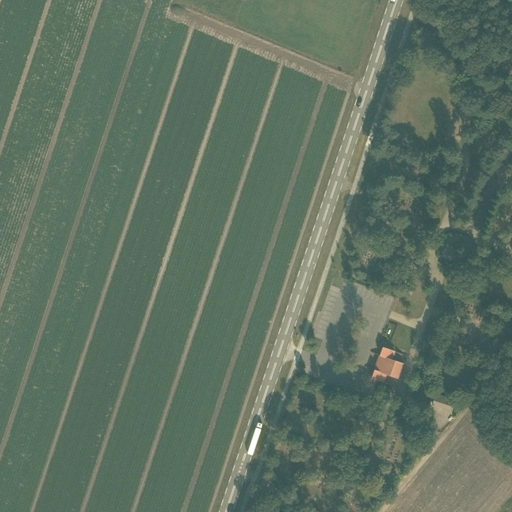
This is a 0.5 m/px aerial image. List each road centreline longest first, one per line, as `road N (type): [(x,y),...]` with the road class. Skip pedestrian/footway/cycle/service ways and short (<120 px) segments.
road 1 (primary): [(225,511),(396,0)]
road 2 (track): [(511,348),(380,511)]
